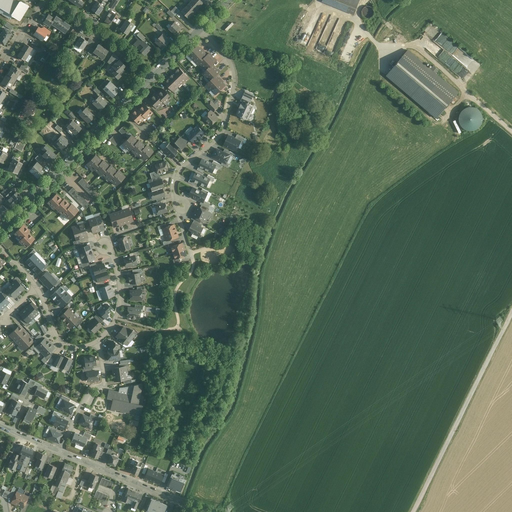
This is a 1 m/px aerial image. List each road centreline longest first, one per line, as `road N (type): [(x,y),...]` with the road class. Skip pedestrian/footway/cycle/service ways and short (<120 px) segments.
road 1 (residential): [(198,30),(220,47),(233,82),(224,129),(175,183),(190,247)]
road 2 (track): [(413,511),(511,312)]
road 3 (tertiary): [(152,74),(33,193)]
road 4 (residential): [(99,341),(118,317),(124,292),(106,244),(139,224)]
road 5 (residential): [(99,341),(105,386),(85,398),(61,451)]
road 6 (residential): [(51,0),(152,74)]
